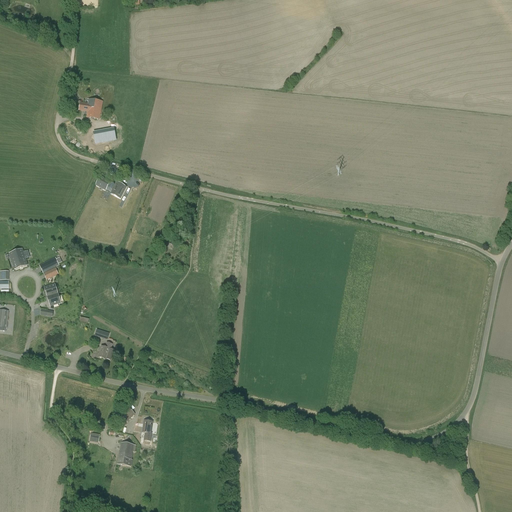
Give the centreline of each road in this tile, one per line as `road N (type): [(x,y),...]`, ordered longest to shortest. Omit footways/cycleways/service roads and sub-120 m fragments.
road 1 (unclassified): [(501,260),(469,407),(437,437),(417,443),(147,390),(0,351)]
road 2 (unclassified): [(501,260),(459,241),(77,151),(56,119),(68,54)]
